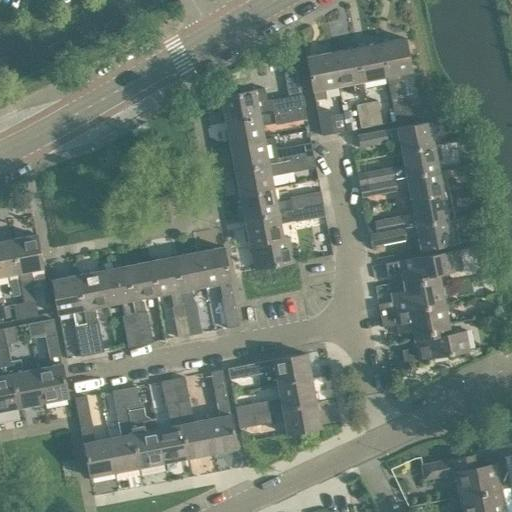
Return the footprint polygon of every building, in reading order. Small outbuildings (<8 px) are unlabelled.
[(405,35),(380,40),(387,73),(386,73),(387,79),(395,118),(406,116),(420,114),(418,102),(404,105),(402,94),(404,93),(400,77),(399,71),(412,69),(405,35)] [(380,40),(356,45),(362,78),(386,73),(387,73),(380,40)] [(356,45),(331,49),(338,83),(352,80),(355,92),(365,90),(362,78),(356,45)] [(331,49),(306,54),(313,88),(315,96),(326,94),(324,85),(338,83),(331,49)] [(296,67),(285,69),(287,80),(298,78),(296,67)] [(254,87),(221,93),(225,118),(304,103),(302,91),(271,97),(267,98),(264,85),(254,87)] [(377,97),(367,99),(371,123),(382,121),(377,97)] [(367,99),(356,101),(360,125),(371,123),(367,99)] [(304,103),(225,118),(230,143),(264,136),(261,122),(275,120),(276,122),(306,116),(304,103)] [(329,107),(317,109),(322,132),(333,130),(329,107)] [(351,107),(343,108),(344,110),(347,127),(354,125),(351,107)] [(429,118),(357,132),(360,144),(392,138),(392,137),(399,135),(402,149),(434,143),(433,140),(429,118)] [(264,136),(230,143),(235,167),(313,152),(311,139),(280,145),(278,144),(276,145),(274,134),(264,136)] [(364,169),(358,170),(360,182),(439,167),(436,157),(439,156),(442,153),(440,143),(438,140),(433,140),(434,143),(402,149),(405,163),(397,164),(397,163),(364,169)] [(313,152),(235,167),(240,191),(273,185),(271,173),(285,170),(316,164),(313,152)] [(439,167),(360,182),(362,194),(369,193),(402,187),(401,185),(409,184),(412,198),(449,190),(447,176),(442,174),(440,175),(439,167)] [(273,185),(240,191),(244,216),(323,200),(321,188),(290,194),(290,196),(276,199),(273,185)] [(407,211),(374,218),(376,229),(376,230),(448,216),(446,205),(449,205),(451,201),(449,190),(412,198),(414,211),(407,213),(407,211)] [(323,200),(244,216),(249,242),(250,242),(283,235),(283,234),(280,220),(294,218),(295,219),(325,213),(323,200)] [(376,229),(369,230),(372,243),(378,242),(411,235),(411,234),(418,233),(421,247),(453,241),(453,239),(459,238),(457,226),(453,223),(449,223),(448,216),(376,230),(376,229)] [(374,218),(367,219),(369,230),(376,229),(374,218)] [(36,232),(12,236),(18,270),(19,276),(19,275),(22,292),(24,299),(27,315),(38,313),(35,297),(29,268),(43,265),(36,232)] [(283,235),(250,242),(255,267),(294,259),(288,233),(283,234),(283,235)] [(12,236),(0,238),(0,273),(18,270),(12,236)] [(223,244),(199,249),(205,282),(219,280),(222,294),(221,294),(227,325),(239,323),(223,244)] [(449,248),(385,260),(388,272),(402,269),(403,278),(420,274),(422,284),(440,281),(448,279),(446,270),(463,266),(459,247),(449,249),(449,248)] [(199,249),(174,254),(189,332),(201,330),(195,299),(194,299),(191,285),(205,282),(199,249)] [(174,254),(150,258),(156,292),(170,289),(173,303),(172,304),(178,334),(189,332),(174,254)] [(150,258),(126,263),(141,342),(153,339),(152,339),(147,308),(145,309),(142,295),(156,292),(150,258)] [(126,263),(101,268),(108,301),(122,299),(124,313),(122,313),(128,344),(141,342),(126,263)] [(101,268),(77,273),(92,351),(104,349),(104,348),(98,318),(97,318),(94,304),(108,301),(101,268)] [(52,277),(59,311),(72,308),(75,322),(74,323),(80,353),(92,351),(77,273),(52,277)] [(393,298),(378,301),(381,313),(444,301),(440,281),(422,284),(420,274),(403,278),(405,287),(391,290),(393,298)] [(19,276),(8,278),(11,294),(22,292),(19,275),(19,276)] [(24,299),(13,301),(16,317),(27,315),(24,299)] [(444,301),(381,313),(383,324),(397,321),(399,330),(413,327),(415,337),(432,334),(430,324),(448,320),(444,301)] [(9,302),(0,303),(0,307),(2,315),(11,313),(9,302)] [(42,318),(29,321),(32,333),(45,330),(51,363),(37,366),(43,399),(68,394),(53,316),(42,318)] [(416,345),(402,348),(405,360),(469,348),(465,327),(450,330),(448,320),(430,324),(432,334),(415,337),(416,345)] [(14,323),(4,325),(7,341),(18,339),(14,323)] [(0,360),(1,364),(0,363),(0,407),(19,404),(10,357),(7,341),(4,325),(0,326),(0,360)] [(306,350),(228,365),(230,376),(275,367),(278,381),(311,375),(306,350)] [(10,357),(19,404),(43,399),(37,366),(23,368),(20,355),(10,357)] [(220,413),(206,416),(212,450),(237,445),(222,366),(210,369),(216,399),(217,399),(220,413)] [(184,374),(173,376),(181,421),(188,454),(212,450),(206,416),(193,419),(189,397),(184,374)] [(280,395),(235,404),(237,414),(253,411),(282,406),(316,399),(311,375),(278,381),(280,395)] [(157,426),(164,459),(188,454),(181,421),(173,376),(161,378),(170,423),(157,426)] [(236,379),(231,380),(233,390),(243,388),(242,384),(236,379)] [(136,383),(124,386),(129,409),(139,463),(164,459),(157,426),(155,415),(151,415),(146,412),(144,403),(140,404),(136,383)] [(121,433),(108,435),(115,468),(139,463),(129,409),(124,386),(112,388),(121,433)] [(87,393),(75,395),(90,473),(90,472),(115,468),(108,435),(94,438),(92,424),(93,424),(87,393)] [(253,411),(237,414),(240,425),(284,416),(287,430),(287,431),(321,424),(316,399),(282,406),(253,411)] [(422,462),(424,476),(456,470),(460,494),(500,486),(509,484),(503,453),(496,448),(473,453),(473,452),(422,462)] [(463,511),(500,511),(505,511),(511,509),(511,501),(509,484),(500,486),(460,494),(463,511)]
